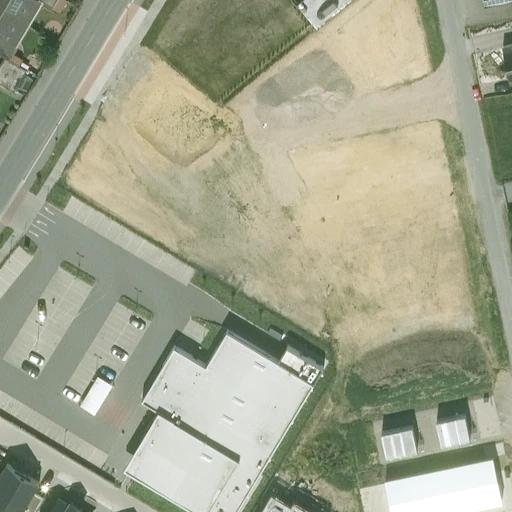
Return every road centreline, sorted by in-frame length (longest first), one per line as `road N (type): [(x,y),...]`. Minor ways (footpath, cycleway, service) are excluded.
road 1 (residential): [(511,316),(445,0)]
road 2 (unknown): [(122,0),(265,111),(261,145),(214,165)]
road 3 (tertiary): [(0,189),(114,0)]
road 4 (unknown): [(214,165),(272,329)]
road 5 (residential): [(0,429),(138,511)]
